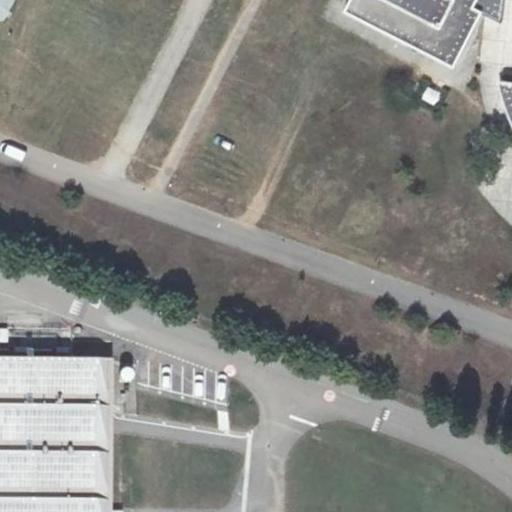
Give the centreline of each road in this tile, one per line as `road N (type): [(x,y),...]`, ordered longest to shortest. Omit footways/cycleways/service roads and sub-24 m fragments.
road 1 (unknown): [(511,347),(0,157)]
road 2 (unknown): [(270,378),(0,281)]
road 3 (unknown): [(511,499),(420,442),(270,378)]
road 4 (unknown): [(261,511),(270,378)]
